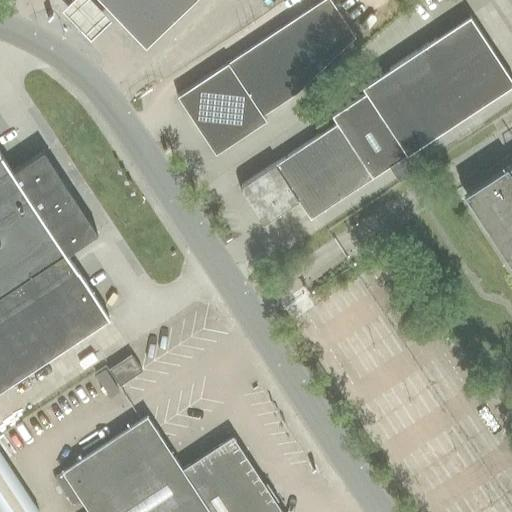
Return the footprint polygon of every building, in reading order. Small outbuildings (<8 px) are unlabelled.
[(68,0),(63,4),(92,35),(113,15),(99,0),(68,0)] [(101,0),(146,47),(194,0),(101,0)] [(354,36),(330,0),(319,0),(177,95),(215,153),(266,119),(262,114),(294,93),(347,43),(354,36)] [(296,200),(307,218),(511,87),(511,83),(470,18),(361,88),(365,94),(331,116),(335,124),(273,164),(273,163),(239,184),(238,190),(259,223),(296,200)] [(0,154),(0,389),(108,318),(65,253),(96,233),(42,151),(11,171),(0,154)] [(511,164),(462,198),(511,273),(511,164)] [(118,385),(141,370),(130,354),(107,369),(118,385)] [(61,472),(54,477),(72,503),(79,498),(87,511),(279,511),(230,438),(202,457),(201,455),(181,468),(146,415),(61,472)] [(0,510),(1,511),(37,511),(39,511),(0,451),(0,510)]
